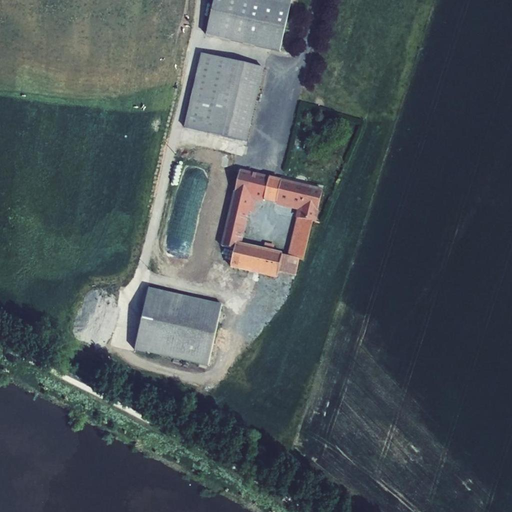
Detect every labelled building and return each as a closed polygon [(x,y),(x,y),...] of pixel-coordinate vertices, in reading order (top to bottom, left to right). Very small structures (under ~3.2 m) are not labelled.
[(212,9),(202,55),(275,71),(285,26),(212,9)] [(224,241),(240,171),(248,134),(258,88),(197,74),(148,291),(221,308),(231,267),(235,244),(224,241)] [(270,178),(240,171),(224,241),(235,244),(231,267),(277,277),(279,271),(296,275),(299,259),(304,260),(312,223),(314,223),(322,191),(280,180),(275,201),(301,207),(289,257),(238,245),(247,210),(253,211),(256,197),(265,199),(270,178)] [(280,180),(270,178),(265,199),(275,201),(280,180)] [(217,325),(144,309),(130,370),(203,386),(217,325)]
